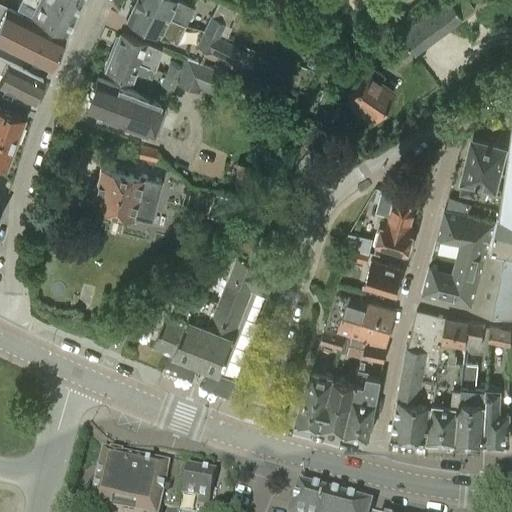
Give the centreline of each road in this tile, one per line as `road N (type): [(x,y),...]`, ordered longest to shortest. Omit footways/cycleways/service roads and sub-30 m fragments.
road 1 (residential): [(244,439),(316,218),(372,167),(511,88)]
road 2 (residential): [(5,338),(22,166),(106,0)]
road 3 (primary): [(511,490),(425,486),(278,449)]
road 4 (primary): [(244,439),(76,372)]
road 5 (unclassified): [(38,511),(76,372)]
